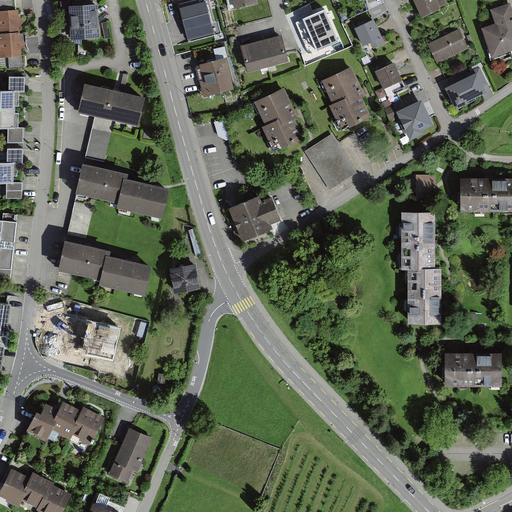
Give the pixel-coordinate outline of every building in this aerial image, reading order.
[(17,0),(0,0),(0,12),(18,12),(17,0)] [(257,0),(230,0),(234,12),(259,5),(257,0)] [(414,0),(412,1),(421,20),(450,7),(446,0),(414,0)] [(207,2),(180,9),(184,22),(188,20),(191,32),(214,25),(207,2)] [(494,25),(481,30),(491,59),(511,52),(511,6),(511,5),(490,12),(494,25)] [(69,8),(71,42),(100,40),(98,7),(69,8)] [(0,12),(0,32),(20,32),(20,28),(25,22),(19,19),(18,12),(0,12)] [(324,12),(297,24),(309,52),(337,40),(324,12)] [(382,37),(375,21),(356,30),(363,46),(382,37)] [(460,29),(428,43),(437,64),(469,50),(460,29)] [(20,39),(20,32),(0,32),(0,56),(20,56),(20,49),(28,46),(20,39)] [(268,69),(289,63),(282,36),(261,42),(268,69)] [(248,74),(268,69),(261,42),(241,47),(248,74)] [(26,56),(20,56),(0,56),(0,69),(26,69),(26,56)] [(225,57),(198,65),(202,80),(199,81),(204,96),(234,88),(225,57)] [(393,61),(373,71),(382,89),(402,79),(393,61)] [(351,67),(322,80),(333,105),(359,92),(363,91),(351,67)] [(470,105),(469,103),(487,94),(484,87),(488,85),(480,68),(469,73),(471,78),(445,90),(456,112),(470,105)] [(0,129),(8,129),(8,145),(23,145),(24,128),(19,128),(19,114),(15,114),(16,107),(19,108),(20,93),(25,93),(25,78),(9,77),(9,92),(0,91),(0,129)] [(148,100),(84,87),(78,115),(142,128),(148,100)] [(282,88),(253,102),(264,126),(291,114),(294,112),(282,88)] [(359,92),(333,105),(331,105),(342,128),(370,115),(359,92)] [(397,114),(410,142),(425,135),(424,132),(434,127),(422,101),(397,114)] [(291,114),(264,126),(262,127),(273,150),(302,137),(291,114)] [(95,120),(86,157),(104,162),(113,125),(95,120)] [(357,174),(332,135),(306,152),(331,190),(357,174)] [(0,163),(0,183),(7,183),(7,198),(22,199),(23,183),(14,182),(14,176),(18,176),(18,164),(23,164),(24,149),(8,148),(7,163),(0,163)] [(127,178),(82,168),(76,197),(120,207),(126,183),(127,178)] [(440,175),(418,175),(418,196),(440,196),(440,175)] [(488,176),(459,176),(459,206),(511,207),(511,219),(511,218),(511,179),(488,179),(488,176)] [(170,192),(126,183),(120,207),(119,211),(164,221),(170,192)] [(256,194),(227,206),(241,240),(270,228),(268,224),(279,220),(271,199),(260,204),(256,194)] [(76,205),(68,234),(87,239),(95,209),(76,205)] [(433,211),(401,210),(399,266),(408,267),(407,320),(440,321),(442,266),(431,266),(433,211)] [(15,221),(0,219),(0,268),(9,270),(15,221)] [(111,253),(66,243),(60,273),(104,283),(110,258),(111,253)] [(155,268),(110,258),(104,283),(103,287),(148,297),(155,268)] [(197,263),(170,267),(173,292),(201,289),(197,263)] [(0,376),(9,304),(0,303),(0,376)] [(124,330),(68,318),(60,353),(117,365),(124,330)] [(500,354),(442,353),(441,384),(499,385),(500,354)] [(54,410),(43,405),(29,437),(47,445),(52,434),(90,451),(104,419),(62,400),(54,410)] [(151,438),(128,429),(109,477),(132,487),(151,438)] [(64,511),(71,497),(8,471),(0,490),(0,500),(27,511),(64,511)] [(94,500),(88,511),(120,511),(121,511),(94,500)]
